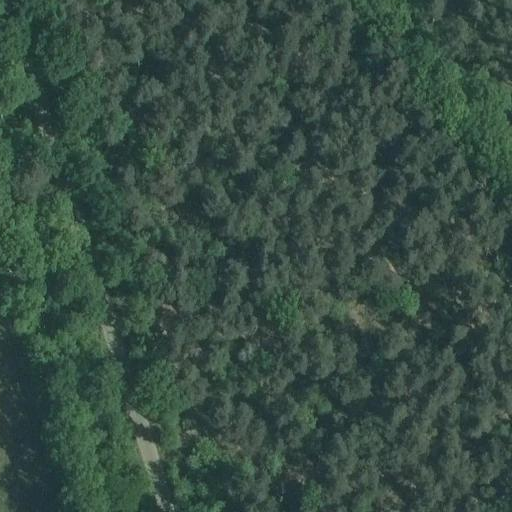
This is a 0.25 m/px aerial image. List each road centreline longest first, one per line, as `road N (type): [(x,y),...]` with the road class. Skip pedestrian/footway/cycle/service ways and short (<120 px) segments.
road 1 (unclassified): [(164,511),(4,0)]
road 2 (track): [(511,163),(385,0)]
